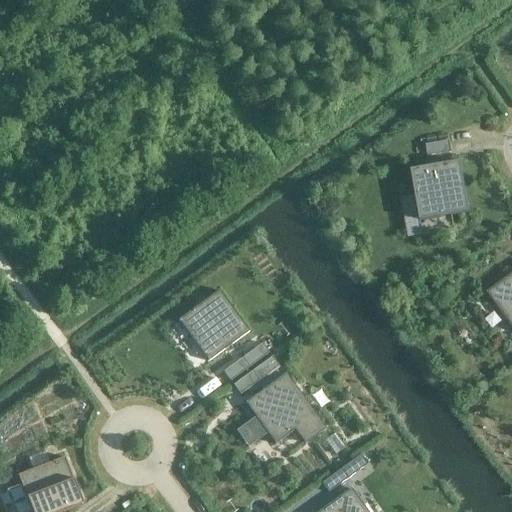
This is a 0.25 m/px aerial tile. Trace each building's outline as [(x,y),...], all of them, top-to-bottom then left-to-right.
[(449,141),(426,145),(428,157),(451,153),(449,141)] [(421,220),(420,220),(420,222),(470,213),(470,211),(468,212),(460,164),(462,164),(461,162),(411,172),(411,173),(413,173),(421,220)] [(511,274),(487,293),(487,295),(489,294),(511,325),(511,274)] [(208,360),(207,361),(208,363),(249,332),(248,331),(247,332),(219,293),(220,292),(219,291),(178,321),(179,322),(180,322),(208,360)] [(262,344),(223,372),(230,382),(269,354),(262,344)] [(271,357),(232,385),(239,395),(278,367),(271,357)] [(316,415),(315,414),(313,415),(285,376),(286,375),(286,374),(244,404),(245,405),(246,404),(275,443),(273,444),(274,445),(316,415)] [(205,399),(223,389),(219,380),(200,389),(205,399)] [(360,455),(321,484),(328,493),(367,465),(360,455)] [(66,511),(83,506),(82,504),(81,505),(64,460),(65,459),(64,458),(17,476),(17,478),(19,477),(32,511),(66,511)] [(365,511),(350,491),(352,490),(351,489),(319,511),(365,511)]
